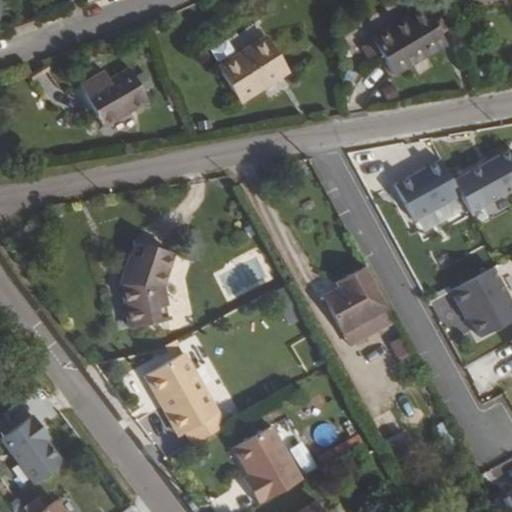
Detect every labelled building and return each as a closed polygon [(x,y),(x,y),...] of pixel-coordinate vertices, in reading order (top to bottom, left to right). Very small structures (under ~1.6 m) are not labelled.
[(441,49),(420,14),(371,45),(393,80),(441,49)] [(287,79),(267,44),(218,74),(240,109),(287,79)] [(146,110),(129,76),(84,100),(101,134),(146,110)] [(511,189),(511,152),(511,150),(452,184),(458,196),(469,215),(511,189)] [(392,186),(412,222),(458,196),(452,184),(439,160),(392,186)] [(159,287),(169,254),(131,244),(119,286),(129,330),(167,322),(159,287)] [(340,334),(386,308),(364,268),(335,284),(338,290),(321,299),(340,334)] [(511,308),(491,270),(449,293),(464,321),(468,319),(479,339),(511,320),(511,308)] [(289,285),(273,293),(288,325),(304,317),(289,285)] [(511,355),(496,361),(501,376),(511,372),(511,355)] [(185,452),(217,434),(176,361),(137,383),(150,407),(155,405),(175,442),(178,440),(185,452)] [(37,485),(66,463),(48,441),(52,438),(35,415),(3,439),(37,485)] [(387,439),(397,456),(417,444),(406,427),(387,439)] [(251,511),(290,489),(261,438),(227,457),(241,481),(235,484),(251,511)] [(511,511),(511,494),(493,505),(496,511),(511,511)] [(65,511),(57,502),(44,511),(65,511)]
